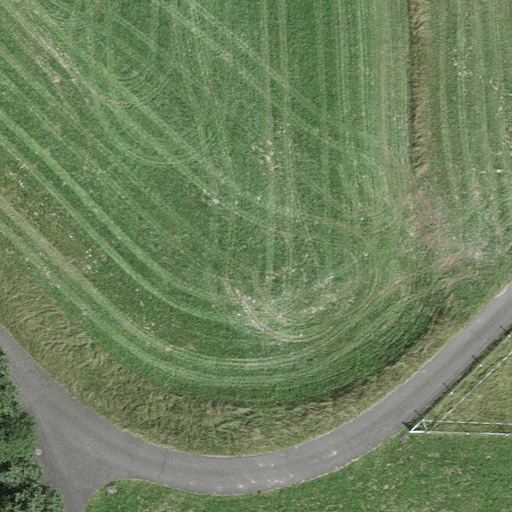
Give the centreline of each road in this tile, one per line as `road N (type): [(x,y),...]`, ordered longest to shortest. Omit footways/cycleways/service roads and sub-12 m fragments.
road 1 (residential): [(88,443),(144,463),(221,474),(318,456),(411,401),(511,301)]
road 2 (residential): [(0,348),(88,443)]
